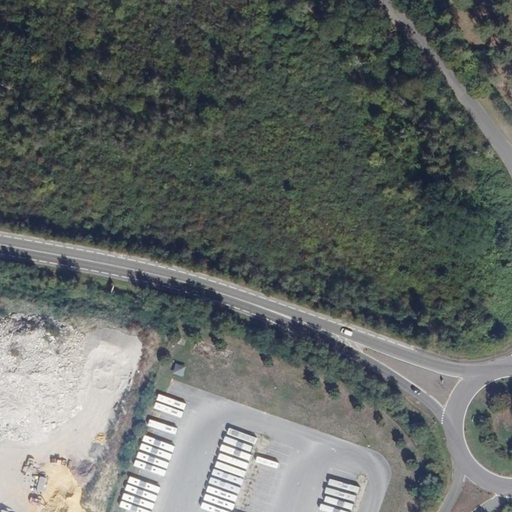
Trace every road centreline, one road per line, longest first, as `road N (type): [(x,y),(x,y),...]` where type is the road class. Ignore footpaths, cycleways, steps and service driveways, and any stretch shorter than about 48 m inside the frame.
road 1 (tertiary): [(317,328),(151,273),(0,244)]
road 2 (unclassified): [(511,161),(383,0)]
road 3 (tertiary): [(488,373),(317,328)]
road 4 (tertiary): [(317,328),(455,426)]
road 5 (unknown): [(0,470),(41,350)]
